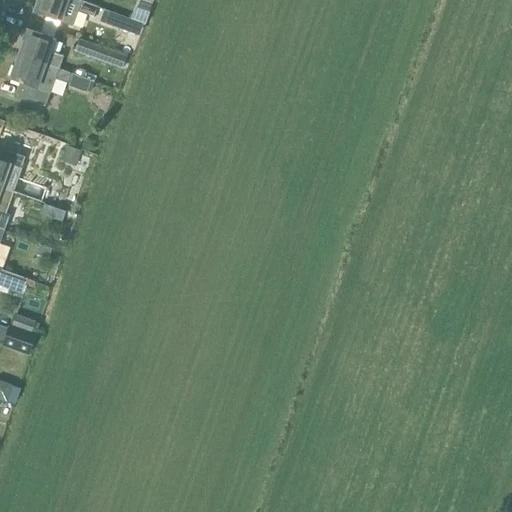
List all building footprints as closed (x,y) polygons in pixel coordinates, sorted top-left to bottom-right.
[(75,0),(37,0),(33,13),(59,22),(63,9),(79,15),(80,13),(106,23),(109,12),(81,2),(75,0)] [(117,15),(113,26),(135,34),(139,23),(117,15)] [(53,41),(27,31),(19,55),(59,70),(59,69),(64,57),(53,53),(56,44),(52,42),(53,41)] [(127,58),(79,40),(75,52),(123,70),(127,58)] [(19,55),(10,80),(20,84),(16,96),(46,106),(56,79),(69,84),(69,86),(87,93),(91,81),(59,69),(59,70),(19,55)] [(76,168),(81,151),(67,146),(61,163),(76,168)] [(0,189),(13,194),(41,204),(41,203),(47,188),(28,182),(28,183),(18,179),(22,169),(21,169),(25,158),(0,149),(0,189)] [(0,189),(0,229),(4,231),(10,214),(6,213),(10,203),(13,194),(0,189)] [(0,287),(22,295),(28,280),(0,270),(0,287)] [(15,316),(11,327),(11,328),(31,335),(35,323),(15,316)] [(11,327),(9,327),(2,347),(29,356),(36,337),(31,335),(11,328),(11,327)] [(0,396),(5,398),(9,385),(10,383),(0,379),(0,396)]
